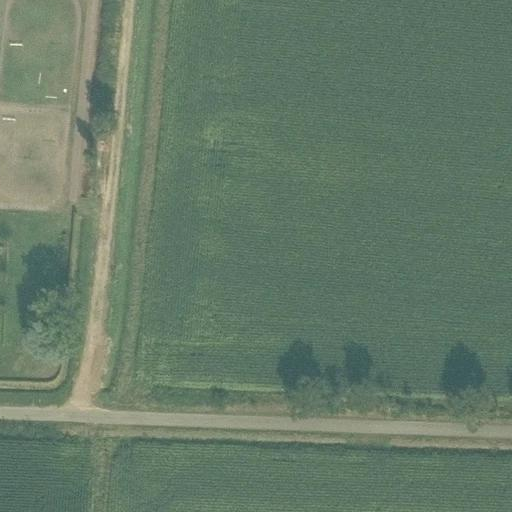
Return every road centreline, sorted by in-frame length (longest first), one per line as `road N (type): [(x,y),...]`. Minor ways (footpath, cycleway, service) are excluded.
road 1 (unclassified): [(511,433),(0,413)]
road 2 (track): [(123,0),(84,416)]
